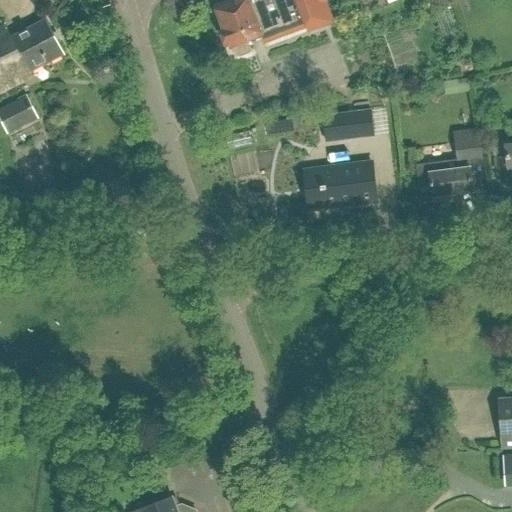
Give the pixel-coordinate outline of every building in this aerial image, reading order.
[(336,22),(326,0),(237,0),(215,8),(224,32),(220,33),(226,47),(229,46),(230,49),(232,48),(235,57),(251,52),(247,43),(260,38),(262,43),(308,26),(310,33),(336,22)] [(64,56),(45,20),(11,38),(5,26),(0,28),(0,94),(32,78),(30,73),(64,56)] [(39,119),(27,96),(0,109),(0,119),(7,134),(39,119)] [(356,109),(334,112),(337,135),(360,132),(356,109)] [(416,163),(419,188),(430,187),(432,198),(432,204),(450,201),(450,196),(472,193),(469,169),(483,167),(478,130),(453,133),(456,158),(416,163)] [(356,165),(304,171),(309,211),(361,204),(356,165)] [(511,449),(511,397),(497,399),(501,450),(511,449)] [(511,452),(503,453),(505,483),(511,482),(511,452)] [(181,511),(179,505),(175,507),(171,497),(133,511),(181,511)]
